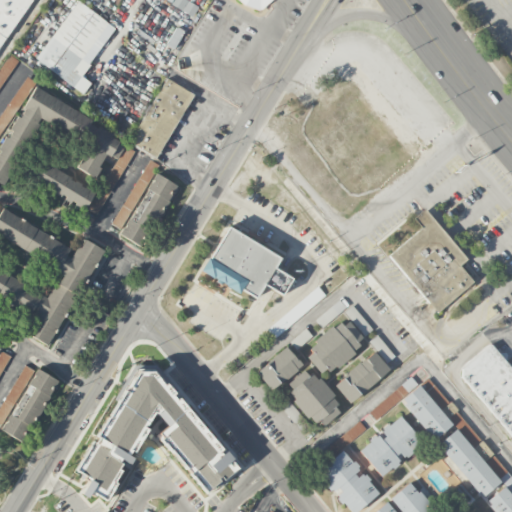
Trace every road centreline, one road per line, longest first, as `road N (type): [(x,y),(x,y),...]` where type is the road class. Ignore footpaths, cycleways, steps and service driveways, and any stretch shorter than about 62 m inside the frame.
road 1 (tertiary): [(289,64),(17,511)]
road 2 (residential): [(315,511),(142,304)]
